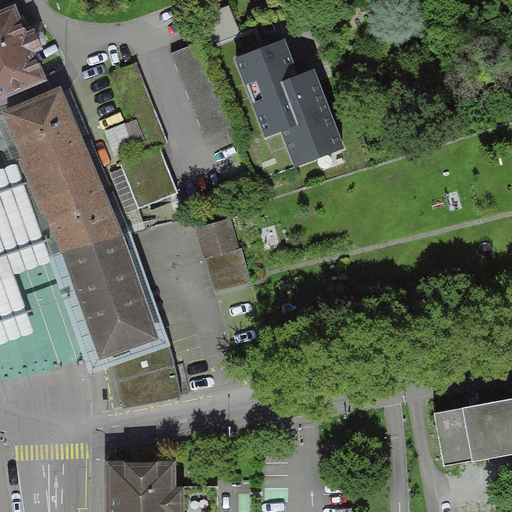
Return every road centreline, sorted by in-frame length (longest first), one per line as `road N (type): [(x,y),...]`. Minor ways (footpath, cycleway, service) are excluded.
road 1 (residential): [(47,421),(100,427),(511,354)]
road 2 (residential): [(47,421),(33,338),(0,244)]
